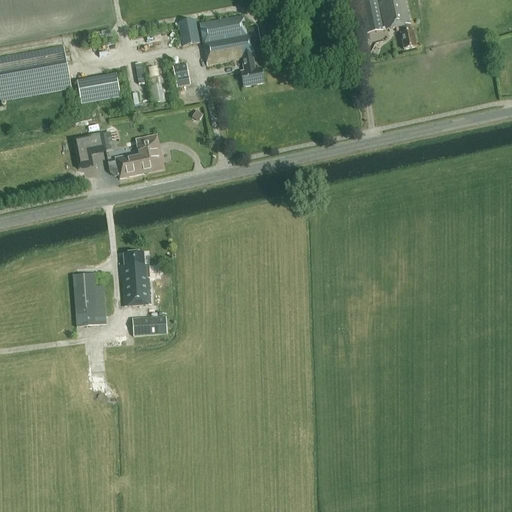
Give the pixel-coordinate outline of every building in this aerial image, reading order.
[(365,0),(360,1),(367,35),(400,28),(401,34),(400,35),(404,51),(416,48),(413,32),(411,32),(409,21),(411,21),(406,0),(394,0),(379,4),(384,28),(382,28),(375,0),(365,0)] [(264,85),(261,70),(254,71),(252,59),(263,57),(258,28),(245,31),(242,17),(200,25),(208,67),(243,61),(245,72),(240,73),(243,88),(264,85)] [(195,20),(178,24),(183,48),(200,44),(195,20)] [(63,47),(0,58),(0,102),(71,90),(63,47)] [(186,65),(173,67),(176,88),(190,85),(186,65)] [(116,76),(77,83),(81,103),(120,96),(116,76)] [(195,117),(201,121),(206,115),(200,110),(195,117)] [(102,135),(72,141),(78,170),(93,167),(90,155),(106,152),(102,135)] [(115,159),(116,166),(110,167),(112,175),(116,177),(119,176),(119,180),(143,175),(143,173),(161,169),(155,142),(151,143),(150,138),(135,141),(138,154),(115,159)] [(124,308),(151,306),(148,272),(147,272),(147,266),(144,267),(143,254),(124,256),(124,268),(121,268),(124,307),(124,308)] [(105,316),(97,317),(94,276),(73,277),(76,328),(106,326),(105,316)] [(166,318),(132,320),(133,338),(167,335),(166,318)]
